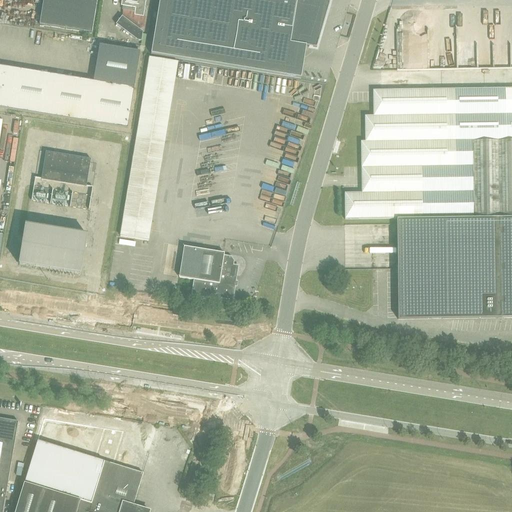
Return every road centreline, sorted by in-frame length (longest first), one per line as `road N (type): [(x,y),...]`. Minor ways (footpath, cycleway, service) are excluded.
road 1 (unclassified): [(278,361),(299,237),(367,0)]
road 2 (secondary): [(278,361),(0,316)]
road 3 (secondary): [(0,360),(271,404)]
road 4 (secondary): [(271,404),(511,443)]
road 5 (secondary): [(511,399),(278,361)]
